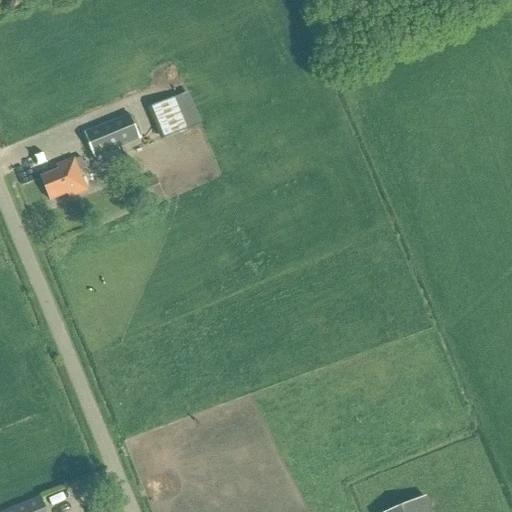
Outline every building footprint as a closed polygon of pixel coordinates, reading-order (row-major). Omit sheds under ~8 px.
[(8,0),(12,10),(33,2),(32,0),(8,0)] [(148,142),(186,128),(175,97),(137,111),(148,142)] [(82,134),(93,160),(138,142),(127,116),(82,134)] [(69,200),(87,193),(78,173),(86,170),(81,158),(56,169),(58,173),(40,180),(50,203),(67,196),(69,200)] [(44,511),(40,499),(34,501),(5,511),(44,511)] [(430,511),(425,499),(393,511),(430,511)]
